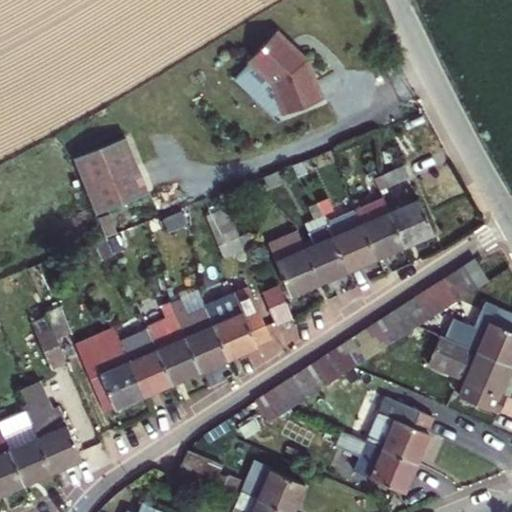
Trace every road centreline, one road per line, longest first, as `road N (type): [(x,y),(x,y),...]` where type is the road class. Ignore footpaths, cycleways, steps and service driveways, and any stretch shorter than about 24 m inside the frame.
road 1 (residential): [(81,511),(130,466),(482,230),(511,222)]
road 2 (residential): [(148,170),(233,172),(341,130),(436,80)]
road 3 (tertiary): [(511,222),(436,80)]
